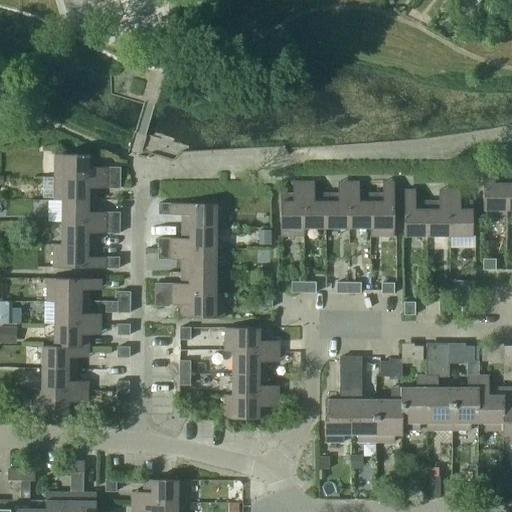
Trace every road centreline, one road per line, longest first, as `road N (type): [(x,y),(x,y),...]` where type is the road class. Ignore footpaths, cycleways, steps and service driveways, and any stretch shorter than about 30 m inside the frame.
road 1 (residential): [(270,471),(306,426),(306,329),(511,330)]
road 2 (residential): [(134,440),(139,168)]
road 3 (residential): [(270,471),(218,449),(134,440)]
road 4 (residential): [(134,440),(0,437)]
